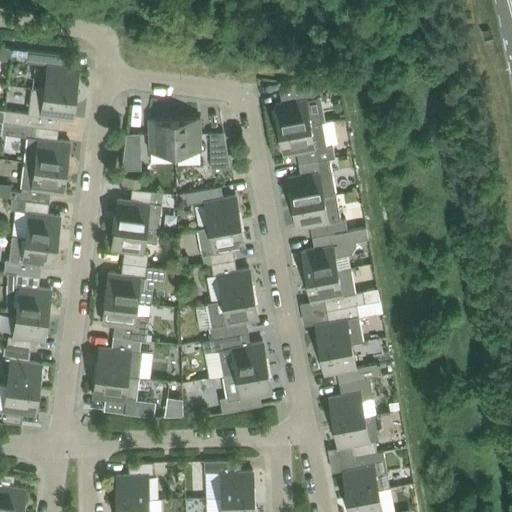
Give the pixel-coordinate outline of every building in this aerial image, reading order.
[(0,55),(11,57),(13,45),(0,43),(0,55)] [(76,91),(79,65),(66,63),(68,52),(28,47),(27,58),(48,62),(45,87),(76,91)] [(307,94),(321,91),(319,84),(278,79),(278,80),(282,100),(275,101),(280,127),(312,121),(307,94)] [(12,107),(6,107),(5,107),(4,120),(22,121),(22,122),(59,126),(60,115),(73,116),(76,91),(45,87),(32,86),(29,109),(12,107)] [(201,147),(200,115),(175,116),(175,147),(201,147)] [(175,147),(175,116),(149,117),(150,148),(175,147)] [(329,143),(324,119),(280,127),(284,152),(297,150),(299,161),(330,155),(334,154),(332,143),(329,143)] [(66,165),(70,139),(57,137),(59,126),(35,123),(29,123),(24,160),(66,165)] [(224,129),(210,130),(211,166),(230,165),(231,165),(224,129)] [(140,130),(126,131),(122,167),(141,166),(140,130)] [(301,172),(288,174),(293,200),(337,192),(330,155),(299,161),(301,172)] [(63,190),(66,165),(24,160),(20,184),(23,184),(22,188),(11,187),(10,195),(12,195),(49,200),(51,189),(63,190)] [(223,194),(221,183),(214,185),(202,187),(186,190),(188,201),(205,198),(210,223),(240,218),(236,192),(223,194)] [(158,227),(163,190),(156,189),(132,186),(131,197),(118,196),(115,221),(158,227)] [(348,216),(342,218),(337,192),(293,200),(298,225),(310,223),(312,235),(350,227),(350,226),(348,216)] [(48,211),(49,200),(12,195),(10,207),(24,209),(29,209),(26,234),(26,235),(57,239),(60,213),(48,211)] [(245,243),(240,218),(210,223),(198,226),(204,262),(211,261),(235,257),(233,245),(245,243)] [(157,240),(158,227),(115,221),(112,247),(124,248),(123,260),(147,263),(148,251),(143,251),(144,238),(157,240)] [(337,267),(335,253),(352,250),(357,242),(357,238),(368,236),(366,223),(350,226),(350,227),(312,235),(314,245),(302,248),(307,273),(338,267),(337,267)] [(54,264),(57,239),(26,235),(26,234),(13,232),(9,256),(7,256),(5,269),(8,269),(8,270),(40,274),(42,262),(54,264)] [(237,268),(235,257),(211,261),(213,273),(218,272),(223,297),(254,291),(249,265),(237,268)] [(144,287),(145,275),(147,263),(123,260),(121,271),(109,269),(106,295),(137,299),(151,301),(153,288),(144,287)] [(351,265),(338,267),(307,273),(312,298),(324,296),(326,308),(357,302),(357,301),(366,300),(364,288),(355,289),(351,265)] [(7,307),(17,309),(48,313),(51,287),(39,285),(40,274),(8,270),(7,307)] [(259,316),(254,291),(223,297),(208,299),(212,325),(210,325),(212,336),(248,330),(246,318),(259,316)] [(135,312),(137,299),(106,295),(103,321),(115,322),(113,334),(142,337),(146,338),(149,314),(135,312)] [(363,339),(357,302),(326,308),(328,318),(316,321),(320,346),(352,341),(363,339)] [(45,338),(48,313),(17,309),(14,334),(8,333),(7,345),(31,348),(32,336),(45,338)] [(250,341),(248,330),(212,336),(215,349),(223,347),(225,355),(219,356),(222,372),(268,364),(263,338),(250,341)] [(100,343),(96,369),(127,373),(137,374),(142,337),(113,334),(112,345),(100,343)] [(356,366),(351,341),(352,341),(320,346),(325,372),(337,369),(340,381),(370,375),(379,373),(378,361),(356,366)] [(29,359),(31,348),(7,345),(5,356),(11,357),(7,382),(39,386),(42,360),(29,359)] [(272,389),(268,364),(222,372),(226,393),(220,395),(223,410),(262,402),(260,391),(272,389)] [(96,369),(93,394),(106,396),(104,407),(140,412),(154,413),(156,399),(137,397),(140,374),(137,374),(127,373),(96,369)] [(365,414),(362,398),(374,396),(370,375),(340,381),(342,392),(329,394),(334,419),(365,414)] [(7,383),(4,408),(0,407),(0,418),(21,421),(23,410),(35,412),(39,386),(7,383)] [(369,439),(365,414),(334,419),(339,445),(351,442),(353,454),(377,449),(375,438),(369,439)] [(379,487),(375,471),(387,469),(384,448),(377,449),(353,454),(355,465),(343,467),(348,493),(379,487)] [(240,457),(204,458),(205,470),(222,469),(222,495),(254,494),(253,468),(240,468),(240,457)] [(148,471),(154,471),(153,459),(129,460),(129,471),(117,472),(118,498),(149,497),(148,471)] [(14,484),(15,472),(0,470),(0,508),(23,511),(26,485),(14,484)] [(383,511),(379,487),(348,493),(351,511),(397,511),(397,509),(383,511)] [(254,511),(254,494),(222,495),(222,511),(254,511)] [(149,511),(149,497),(118,498),(118,511),(149,511)]
